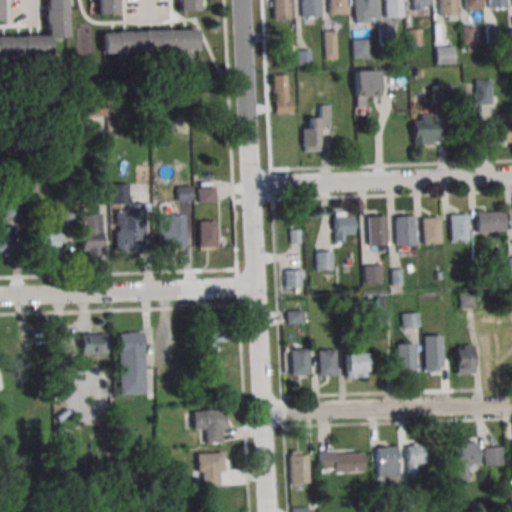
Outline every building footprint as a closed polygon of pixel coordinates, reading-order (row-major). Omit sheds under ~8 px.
[(0,56),(48,56),(48,37),(66,36),(65,0),(45,0),(45,35),(0,35),(0,56)] [(94,0),(95,14),(116,13),(115,0),(94,0)] [(175,0),(176,11),(196,10),(195,0),(175,0)] [(289,17),(288,0),(270,0),(271,18),(289,17)] [(317,16),(317,0),(300,0),(300,16),(317,16)] [(344,0),(327,0),(327,13),(344,13),(344,0)] [(351,0),(351,21),(374,21),(374,0),(351,0)] [(383,0),(384,18),(402,17),(401,0),(383,0)] [(427,0),(410,0),(410,9),(427,9),(427,0)] [(454,19),(454,0),(437,0),(437,19),(454,19)] [(480,0),(462,0),(462,8),(480,7),(480,0)] [(504,0),(485,0),(485,8),(504,8),(504,0)] [(485,26),(486,43),(498,42),(497,25),(485,26)] [(393,43),(392,27),(377,28),(378,43),(393,43)] [(473,27),(474,44),(463,45),(462,27),(473,27)] [(100,31),(101,53),(196,51),(195,28),(100,31)] [(405,29),(405,44),(419,44),(419,29),(405,29)] [(334,30),(322,30),(322,58),(334,58),(334,30)] [(293,43),(292,31),(282,31),(283,43),(293,43)] [(350,57),(367,57),(367,37),(350,37),(350,57)] [(434,63),(452,63),(452,45),(434,45),(434,63)] [(308,50),(295,50),(295,64),(308,64),(308,50)] [(376,70),(353,70),(353,106),(364,106),(364,96),(376,96),(376,70)] [(291,112),(290,74),(272,74),(273,113),(291,112)] [(489,103),(489,79),(473,79),(473,103),(489,103)] [(432,103),(431,85),(447,85),(448,102),(432,103)] [(104,116),(104,98),(79,98),(80,117),(104,116)] [(300,150),(318,150),(318,126),(328,126),(328,103),(319,103),(319,116),(300,116),(300,150)] [(511,114),(492,114),(492,141),(511,141),(511,114)] [(436,116),(411,116),(411,143),(436,143),(436,116)] [(109,184),(109,203),(126,203),(126,184),(109,184)] [(190,201),(190,185),(176,186),(176,201),(190,201)] [(214,201),(214,187),(196,187),(196,201),(214,201)] [(4,216),(20,216),(20,199),(4,199),(4,216)] [(72,225),(72,208),(55,208),(55,225),(72,225)] [(100,255),(100,210),(79,210),(79,255),(100,255)] [(474,211),(474,231),(503,231),(503,211),(474,211)] [(333,212),(333,242),(342,242),(342,233),(351,233),(351,212),(333,212)] [(466,213),(448,213),(448,240),(466,240),(466,213)] [(183,247),(183,215),(158,215),(158,247),(183,247)] [(365,244),(384,244),(384,215),(365,215),(365,244)] [(413,215),(393,215),(393,246),(413,246),(413,215)] [(421,243),(438,243),(438,216),(421,216),(421,243)] [(124,223),(114,223),(114,250),(144,250),(144,217),(124,217),(124,223)] [(215,220),(198,220),(198,246),(215,246),(215,220)] [(11,227),(0,227),(0,254),(11,254),(11,227)] [(300,243),(299,229),(289,230),(289,244),(300,243)] [(58,257),(58,253),(61,253),(61,232),(31,233),(31,253),(46,253),(46,257),(58,257)] [(331,250),(314,250),(314,270),(331,270),(331,250)] [(380,281),(380,264),(363,264),(363,281),(380,281)] [(390,270),(391,285),(401,285),(400,269),(390,270)] [(286,287),(300,286),(300,278),(303,278),(303,270),(285,271),(286,287)] [(473,292),(440,292),(440,307),(473,307),(473,292)] [(364,297),(364,323),(380,323),(380,297),(364,297)] [(339,313),(360,313),(360,300),(339,300),(339,313)] [(285,322),(300,322),(300,309),(285,309),(285,322)] [(418,326),(418,311),(399,311),(399,326),(418,326)] [(229,341),(228,325),(216,326),(216,322),(202,322),(203,342),(229,341)] [(142,393),(142,331),(117,331),(117,393),(142,393)] [(106,353),(106,332),(79,332),(79,353),(106,353)] [(0,334),(0,359),(17,359),(17,335),(0,334)] [(423,373),(422,336),(440,335),(441,367),(435,367),(435,372),(423,373)] [(394,342),(394,372),(413,372),(413,342),(394,342)] [(453,373),(470,373),(470,345),(453,345),(453,373)] [(317,375),(334,375),(334,348),(317,348),(317,375)] [(307,375),(306,350),(290,350),(290,376),(307,375)] [(363,377),(363,352),(343,352),(343,377),(363,377)] [(58,392),(70,392),(70,377),(58,377),(58,392)] [(223,412),(191,413),(192,429),(204,429),(205,444),(224,443),(223,412)] [(476,464),(476,442),(454,442),(454,480),(465,480),(465,464),(476,464)] [(405,444),(405,472),(413,472),(413,463),(423,463),(423,444),(405,444)] [(501,445),(482,445),(482,464),(501,464),(501,445)] [(375,446),(375,484),(396,484),(396,446),(375,446)] [(361,451),(335,452),(334,449),(317,450),(318,471),(332,470),(331,474),(362,472),(361,451)] [(289,450),(289,483),(306,483),(306,450),(289,450)] [(224,472),(224,452),(196,452),(196,470),(200,470),(200,484),(217,484),(217,472),(224,472)]
